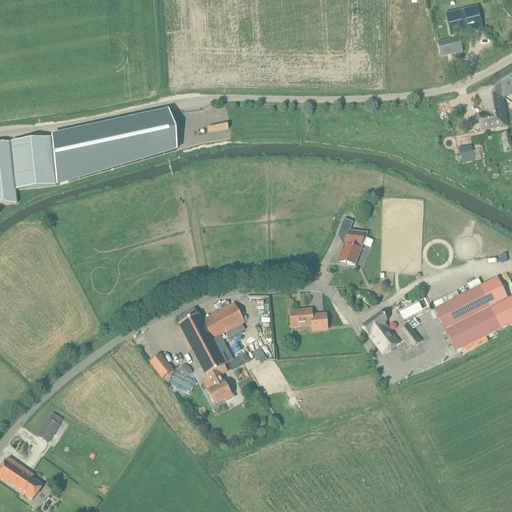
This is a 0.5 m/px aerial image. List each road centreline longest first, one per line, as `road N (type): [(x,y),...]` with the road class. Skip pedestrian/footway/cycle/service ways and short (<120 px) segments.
road 1 (unclassified): [(0,134),(184,101),(433,92),(511,58)]
road 2 (unclassified): [(0,449),(73,371),(143,325),(222,294),(311,287),(332,297)]
